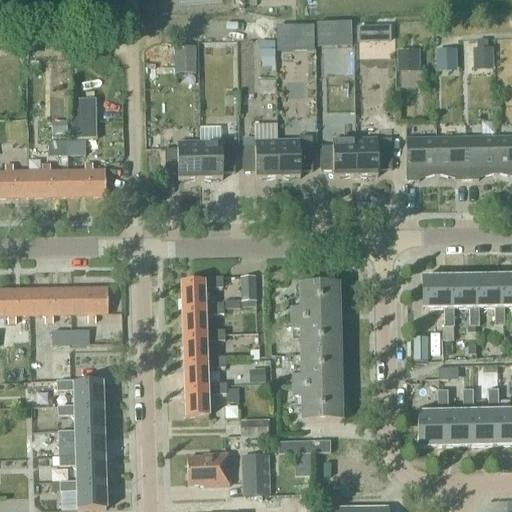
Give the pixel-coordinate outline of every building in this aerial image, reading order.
[(293,25),(275,25),(276,43),(276,65),(294,65),(294,43),(293,25)] [(336,45),(353,45),(353,27),(336,27),(336,45)] [(357,29),(358,45),(369,44),(369,29),(357,29)] [(276,69),(275,44),(262,44),(262,70),(276,69)] [(478,48),(476,66),(493,68),(495,50),(478,48)] [(175,72),(196,71),(196,49),(174,49),(175,72)] [(400,74),(420,74),(419,53),(397,54),(397,75),(400,74)] [(97,140),(97,102),(72,102),(72,140),(97,140)] [(278,143),(279,181),(301,181),(301,174),(314,174),(314,148),(313,138),(300,138),(300,142),(278,143)] [(511,140),(497,141),(497,178),(500,177),(508,179),(509,177),(511,177),(511,140)] [(379,141),(357,142),(357,180),(379,179),(379,173),(393,173),(393,142),(379,141)] [(437,142),(437,179),(441,179),(449,181),(449,178),(456,178),(456,184),(467,184),(467,141),(437,142)] [(467,141),(467,184),(480,183),(479,178),(486,178),(487,180),(494,178),(497,178),(497,141),(467,141)] [(357,180),(357,142),(334,142),(334,148),(322,149),(322,174),(335,174),(335,180),(357,180)] [(437,179),(437,142),(406,142),(407,185),(420,184),(420,179),(426,179),(427,181),(435,179),(437,179)] [(279,181),(278,143),(256,143),(256,149),(243,150),(244,175),(256,175),(256,181),(279,181)] [(84,144),(66,145),(67,159),(85,158),(84,144)] [(201,182),(200,144),(178,145),(178,151),(165,151),(166,176),(178,176),(178,183),(201,182)] [(200,144),(201,182),(223,182),(223,175),(236,175),(235,150),(223,150),(223,144),(200,144)] [(48,145),(49,159),(67,159),(66,145),(48,145)] [(42,175),(30,175),(31,200),(68,200),(68,174),(50,175),(50,167),(42,167),(42,175)] [(84,174),(68,174),(68,200),(105,199),(105,174),(92,174),(92,167),(84,167),(84,174)] [(0,200),(31,200),(30,175),(13,175),(13,168),(5,169),(5,175),(0,175),(0,200)] [(240,280),(242,303),(257,302),(255,279),(240,280)] [(499,311),(503,311),(511,310),(511,279),(499,280),(499,311)] [(204,313),(204,308),(204,292),(223,291),(222,280),(203,281),(204,286),(181,287),(182,313),(204,313)] [(449,312),(454,312),(469,311),(469,329),(479,329),(479,311),(474,311),(474,280),(448,281),(449,312)] [(474,311),(479,311),(494,311),(494,328),(504,328),(503,311),(499,311),(499,280),(474,280),(474,311)] [(449,312),(448,281),(423,281),(423,312),(444,312),(444,329),(454,329),(454,312),(449,312)] [(341,356),(341,339),(340,322),(340,305),(340,287),(300,288),(301,305),(301,312),(292,312),(292,323),(293,334),(301,334),(301,340),(302,357),(341,356)] [(95,327),(95,318),(107,318),(107,292),(69,293),(70,318),(71,318),(71,334),(88,333),(88,327),(95,327)] [(15,328),(15,319),(29,319),(29,293),(0,293),(0,319),(7,319),(7,328),(15,328)] [(29,319),(43,319),(43,328),(53,328),(53,319),(70,318),(69,293),(29,293),(29,319)] [(204,313),(182,313),(183,340),(205,339),(205,334),(205,319),(224,318),(223,307),(204,308),(204,313)] [(454,329),(444,329),(442,329),(442,344),(454,344),(454,329)] [(71,334),(69,334),(69,349),(88,349),(88,333),(71,334)] [(50,350),(69,349),(69,334),(49,334),(50,350)] [(206,366),(206,361),(206,345),(225,345),(224,334),(205,334),(205,339),(183,340),(184,367),(206,366)] [(427,363),(427,339),(414,339),(415,364),(427,363)] [(259,353),(251,353),(252,362),(259,362),(259,353)] [(341,373),(341,356),(302,357),(302,374),(302,380),(294,380),(294,391),(294,402),(303,402),(303,408),(303,425),(342,425),(342,407),(342,390),(341,373)] [(208,393),(208,387),(207,372),(226,371),(225,360),(206,361),(206,366),(184,367),(185,393),(208,393)] [(265,371),(249,372),(250,386),(266,385),(265,371)] [(75,409),(103,408),(102,386),(74,387),(74,384),(57,385),(57,395),(74,394),(75,409)] [(208,393),(185,393),(186,420),(209,419),(208,398),(227,398),(226,387),(208,387),(208,393)] [(238,392),(228,392),(228,405),(238,404),(238,392)] [(469,450),(495,450),(494,415),(498,415),(498,394),(488,394),(489,416),(473,416),(469,416),(469,450)] [(419,451),(444,451),(443,417),(448,417),(448,395),(438,395),(438,417),(418,417),(419,451)] [(463,416),(448,417),(443,417),(444,451),(469,450),(469,416),(473,416),(473,395),(463,395),(463,416)] [(103,408),(75,409),(58,410),(58,420),(75,419),(75,434),(104,433),(103,408)] [(511,415),(498,415),(494,415),(495,450),(511,449),(511,415)] [(240,440),(269,439),(268,423),(240,424),(240,440)] [(104,433),(75,434),(58,435),(59,444),(76,444),(76,459),(105,458),(104,433)] [(317,444),(303,445),(304,457),(317,457),(317,444)] [(317,444),(317,457),(330,456),(330,444),(317,444)] [(290,458),(290,445),(277,446),(277,458),(290,458)] [(290,458),(304,457),(303,445),(290,445),(290,458)] [(271,498),(270,457),(241,458),(241,459),(243,499),(267,498),(270,498),(271,498)] [(76,459),(59,460),(60,470),(76,469),(77,484),(105,484),(105,458),(76,459)] [(205,491),(229,490),(228,458),(204,459),(204,461),(187,461),(188,489),(205,488),(205,491)] [(106,511),(105,484),(77,484),(60,485),(61,494),(77,494),(77,511),(106,511)] [(60,485),(52,485),(52,495),(61,494),(60,485)]
